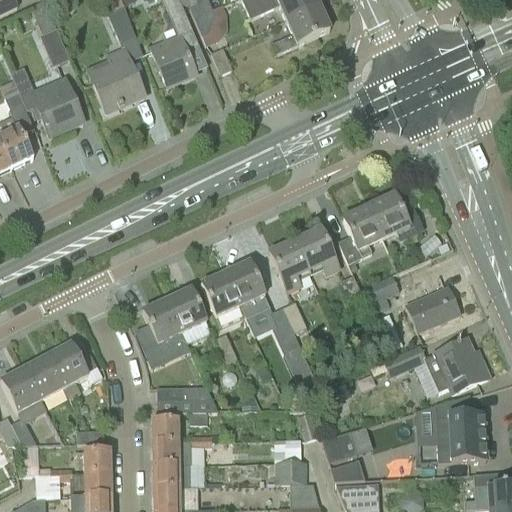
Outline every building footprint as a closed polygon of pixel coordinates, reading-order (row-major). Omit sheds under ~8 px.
[(11,0),(0,0),(0,18),(16,10),(11,0)] [(147,54),(165,94),(194,81),(184,57),(196,51),(179,12),(173,0),(167,0),(160,3),(177,41),(147,54)] [(173,0),(179,12),(185,9),(187,9),(185,3),(183,0),(173,0)] [(273,0),(246,0),(239,3),(248,25),(278,12),(284,26),(317,12),(311,0),(277,0),(275,1),(273,0)] [(193,24),(211,16),(207,6),(189,13),(193,24)] [(122,11),(106,18),(119,48),(134,41),(122,11)] [(317,12),(284,26),(290,40),(269,50),(274,61),(296,51),(296,50),(328,36),(317,12)] [(211,16),(193,24),(201,42),(209,39),(215,24),(211,16)] [(50,26),(39,31),(43,41),(55,36),(50,26)] [(68,66),(55,36),(43,41),(39,42),(52,73),(68,66)] [(221,53),(209,59),(219,81),(230,76),(221,53)] [(110,72),(88,81),(105,119),(143,103),(123,55),(106,62),(110,72)] [(29,100),(20,104),(21,108),(25,116),(31,114),(36,126),(40,125),(48,144),(83,129),(64,86),(32,99),(29,100)] [(16,97),(2,103),(8,115),(20,108),(21,108),(20,104),(16,97)] [(17,133),(0,140),(0,154),(9,175),(32,164),(17,133)] [(0,179),(9,175),(0,154),(0,179)] [(366,214),(380,245),(394,238),(398,247),(420,236),(411,216),(400,221),(392,203),(366,214)] [(380,245),(366,214),(341,226),(349,243),(336,249),(346,271),(370,260),(366,252),(380,245)] [(293,248),(306,277),(319,271),(324,281),(336,275),(318,236),(293,248)] [(306,277),(293,248),(267,260),(285,299),(298,293),(293,283),(306,277)] [(247,268),(223,279),(238,313),(244,325),(268,314),(262,302),(247,268)] [(223,279),(199,291),(214,324),(238,313),(223,279)] [(363,307),(351,282),(339,288),(350,313),(363,307)] [(397,298),(389,282),(360,295),(372,320),(387,313),(383,304),(397,298)] [(189,295),(165,306),(180,340),(204,329),(189,295)] [(458,321),(446,295),(403,314),(415,341),(458,321)] [(147,333),(134,339),(145,362),(158,356),(162,365),(186,354),(184,349),(180,340),(165,306),(140,317),(147,331),(147,333)] [(293,309),(280,315),(292,340),(305,334),(293,309)] [(292,340),(280,315),(269,320),(287,358),(298,353),(292,340)] [(212,346),(223,371),(235,365),(224,341),(212,346)] [(432,359),(432,361),(422,365),(437,398),(447,394),(450,400),(486,384),(478,365),(473,367),(464,345),(432,359)] [(68,350),(45,363),(62,395),(68,405),(79,400),(73,389),(86,383),(89,390),(100,384),(88,360),(77,366),(68,350)] [(422,367),(416,353),(382,368),(389,382),(422,367)] [(62,395),(45,363),(22,375),(39,407),(62,395)] [(39,407),(22,375),(0,386),(0,390),(16,420),(39,407)] [(194,395),(182,395),(155,395),(156,408),(194,407),(194,406),(194,395)] [(468,402),(432,413),(435,471),(484,468),(481,420),(469,420),(468,402)] [(326,403),(320,416),(333,421),(338,409),(326,403)] [(194,407),(156,408),(156,420),(188,419),(206,419),(216,419),(210,406),(194,406),(194,407)] [(206,419),(188,419),(188,431),(206,431),(206,419)] [(296,423),(303,448),(316,443),(309,419),(296,423)] [(21,453),(9,431),(5,424),(0,426),(0,441),(6,453),(18,453),(21,453)] [(20,425),(9,431),(21,453),(35,452),(20,425)] [(150,449),(177,449),(176,425),(149,426),(150,449)] [(75,451),(102,451),(102,438),(75,439),(75,451)] [(348,439),(319,447),(326,471),(355,462),(348,439)] [(200,454),(200,444),(189,445),(189,448),(189,454),(200,454)] [(200,444),(200,454),(211,453),(210,444),(200,444)] [(272,471),(304,470),(304,469),(298,469),(298,447),(272,447),(272,471)] [(177,449),(150,449),(150,472),(189,472),(189,454),(189,448),(177,449)] [(21,453),(18,453),(18,482),(33,482),(49,481),(49,487),(57,487),(60,487),(60,476),(49,477),(49,474),(37,474),(36,452),(35,452),(21,453)] [(108,456),(88,457),(80,457),(81,481),(108,480),(108,456)] [(332,489),(333,489),(363,488),(357,468),(328,476),(332,489)] [(304,492),(304,470),(272,471),(272,491),(289,491),(289,492),(304,492)] [(190,495),(189,472),(150,472),(151,495),(190,495)] [(70,476),(60,476),(60,487),(71,487),(70,476)] [(108,480),(81,481),(82,504),(83,504),(83,503),(109,503),(108,480)] [(49,481),(33,482),(34,507),(35,507),(43,506),(58,505),(57,487),(49,487),(49,481)] [(472,504),(473,508),(462,508),(462,511),(511,511),(511,490),(504,491),(504,490),(500,490),(500,491),(472,493),(472,504)] [(341,511),(377,511),(376,491),(335,494),(341,511)] [(304,492),(289,492),(289,511),(317,511),(311,492),(304,492)] [(195,511),(196,494),(190,495),(151,495),(151,511),(195,511)] [(109,511),(109,503),(83,503),(83,504),(82,504),(68,504),(68,511),(109,511)]
